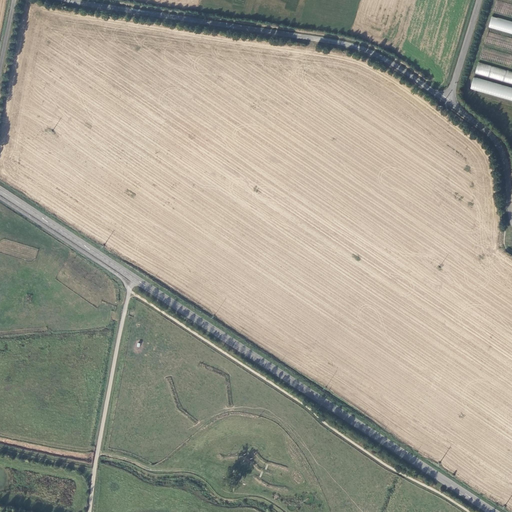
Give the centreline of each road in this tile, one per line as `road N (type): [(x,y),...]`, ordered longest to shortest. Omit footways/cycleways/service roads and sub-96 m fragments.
road 1 (secondary): [(493,511),(0,190)]
road 2 (unclassified): [(447,100),(385,59),(340,42),(68,0)]
road 3 (unclassified): [(511,216),(500,149),(447,100)]
